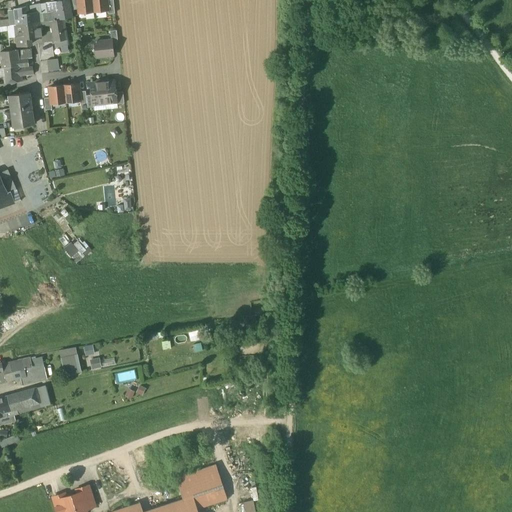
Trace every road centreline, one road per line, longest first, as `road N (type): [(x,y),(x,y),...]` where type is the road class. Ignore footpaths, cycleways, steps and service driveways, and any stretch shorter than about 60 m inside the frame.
road 1 (track): [(286,511),(305,0)]
road 2 (unclassified): [(290,422),(208,422),(0,494)]
